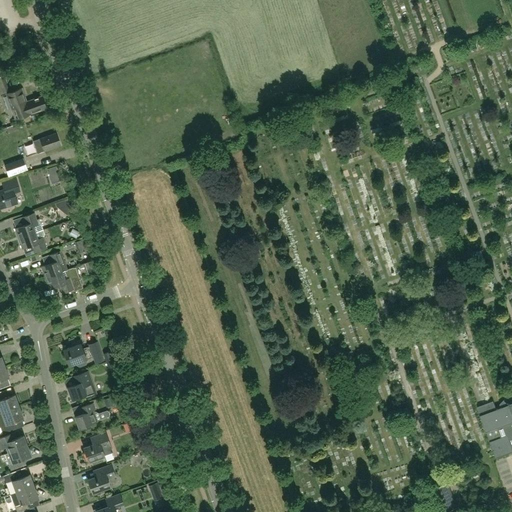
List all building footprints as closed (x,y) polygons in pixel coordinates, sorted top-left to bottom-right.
[(42,96),(26,101),(22,88),(6,93),(16,119),(46,108),(42,96)] [(56,132),(34,140),(38,153),(60,145),(56,132)] [(24,158),(5,165),(8,176),(27,169),(24,158)] [(56,166),(47,169),(49,177),(59,174),(56,166)] [(5,189),(0,190),(0,207),(17,203),(14,192),(20,191),(16,179),(3,183),(5,189)] [(39,218),(36,219),(34,212),(22,216),(25,224),(14,227),(18,238),(43,229),(39,218)] [(72,228),(69,234),(76,238),(80,232),(72,228)] [(43,229),(18,238),(22,248),(32,245),(35,252),(47,248),(42,236),(44,236),(45,234),(43,229)] [(67,269),(60,250),(48,254),(51,262),(41,265),(45,277),(56,273),(67,269)] [(56,273),(45,277),(49,288),(59,285),(62,292),(83,285),(76,266),(67,269),(56,273)] [(85,358),(93,355),(95,362),(103,359),(97,341),(89,344),(90,346),(82,349),(80,343),(63,349),(69,365),(76,362),(77,365),(79,366),(86,364),(87,362),(85,358)] [(107,361),(115,358),(113,351),(105,354),(107,361)] [(115,358),(107,361),(110,369),(118,367),(115,358)] [(5,366),(0,368),(0,380),(9,377),(5,366)] [(88,370),(85,371),(72,376),(75,384),(67,387),(72,399),(86,394),(86,396),(96,393),(88,370)] [(0,408),(1,412),(19,406),(14,394),(4,398),(1,391),(0,391),(0,408)] [(110,398),(104,400),(106,408),(113,406),(110,398)] [(477,407),(496,458),(511,451),(511,403),(509,405),(504,400),(500,404),(502,407),(497,409),(493,401),(481,405),(477,407)] [(107,417),(105,411),(99,413),(98,413),(95,411),(92,412),(92,410),(95,409),(93,403),(80,407),(82,413),(75,416),(79,428),(98,421),(97,421),(107,417)] [(1,412),(2,413),(0,413),(0,426),(3,433),(15,429),(12,421),(23,418),(19,406),(1,412)] [(130,423),(133,429),(138,427),(136,421),(130,423)] [(111,437),(118,435),(115,427),(108,430),(111,437)] [(93,444),(83,448),(88,461),(104,455),(101,449),(110,445),(105,432),(90,438),(93,444)] [(23,435),(13,439),(11,433),(0,437),(0,448),(6,447),(8,452),(27,445),(23,435)] [(27,445),(8,452),(10,459),(7,460),(10,470),(23,465),(21,459),(30,455),(27,445)] [(148,456),(146,450),(139,453),(141,458),(148,456)] [(87,479),(92,492),(110,486),(107,478),(115,475),(111,464),(97,469),(99,475),(87,479)] [(3,476),(0,477),(0,481),(5,480),(10,494),(34,486),(29,474),(18,478),(15,471),(3,476)] [(148,486),(154,501),(160,498),(155,483),(148,486)] [(443,511),(456,508),(447,483),(433,488),(441,511),(443,511)] [(38,497),(34,486),(10,494),(13,501),(16,511),(19,511),(23,511),(29,508),(27,501),(38,497)] [(108,505),(101,508),(101,507),(94,510),(94,511),(115,511),(114,506),(123,503),(119,493),(105,498),(108,505)]
